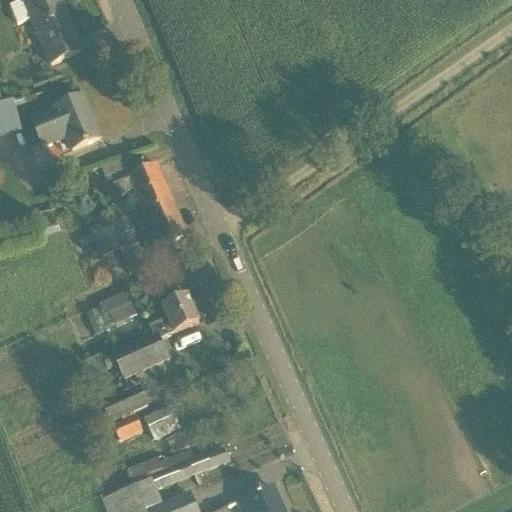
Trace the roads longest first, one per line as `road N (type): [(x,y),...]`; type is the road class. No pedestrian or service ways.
road 1 (unclassified): [(223,239),(511,28)]
road 2 (unclassified): [(348,511),(223,239)]
road 3 (unclassified): [(223,239),(121,0)]
